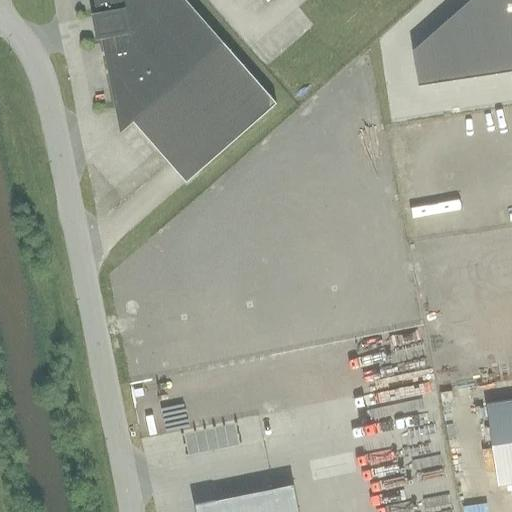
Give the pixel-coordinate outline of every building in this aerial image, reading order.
[(277,104),(185,0),(94,0),(98,15),(94,16),(98,38),(106,37),(109,53),(108,54),(118,108),(121,108),(122,107),(188,182),(277,104)] [(511,0),(471,0),(414,51),(419,86),(511,72),(511,0)] [(167,311),(157,313),(167,364),(286,341),(270,261),(181,279),(183,291),(164,295),(167,311)] [(402,276),(324,292),(332,331),(410,315),(402,276)] [(511,483),(511,401),(486,406),(498,486),(511,483)] [(195,505),(196,511),(299,511),(294,485),(195,505)]
